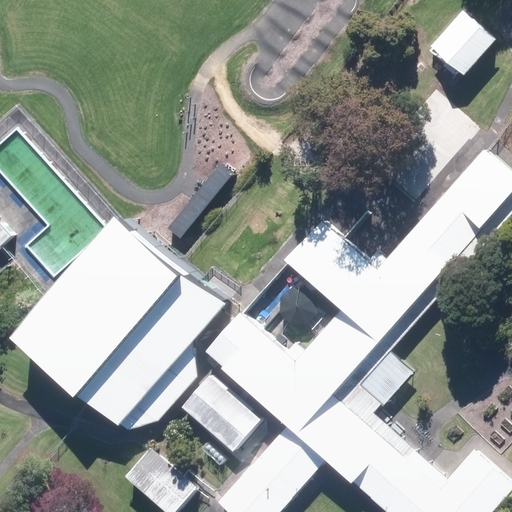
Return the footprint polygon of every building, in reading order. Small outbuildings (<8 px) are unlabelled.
[(480,2),(445,39),(476,67),(510,30),(480,2)] [(383,511),(492,511),(511,488),(511,479),(474,448),(449,480),(374,413),(412,373),(390,352),(511,214),(511,171),(485,150),(380,264),(324,220),(284,260),(340,309),(305,350),(295,342),(288,350),(241,310),(204,351),(288,427),(217,503),(228,511),(279,511),(324,462),(383,511)] [(76,394),(118,425),(119,423),(130,430),(158,421),(198,375),(192,342),(224,304),(123,219),(118,214),(44,297),(9,337),(73,397),(76,394)] [(14,235),(0,219),(0,246),(1,246),(14,235)] [(260,418),(205,374),(178,407),(233,452),(260,418)] [(176,511),(197,488),(151,447),(125,477),(165,511),(176,511)]
